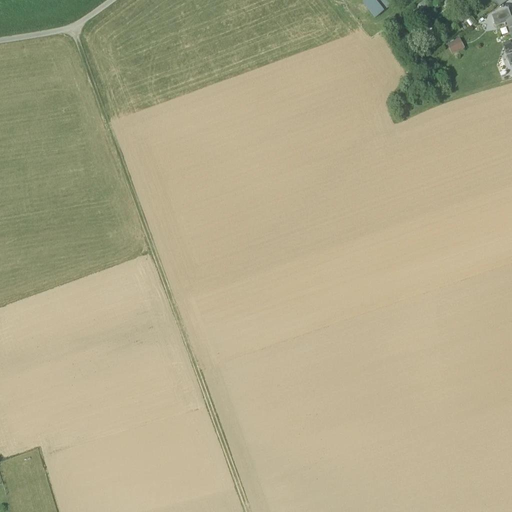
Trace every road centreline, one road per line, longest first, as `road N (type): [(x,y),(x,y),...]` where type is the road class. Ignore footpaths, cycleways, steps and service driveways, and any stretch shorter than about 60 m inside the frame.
road 1 (track): [(252,511),(76,31)]
road 2 (track): [(119,0),(76,31),(0,44)]
